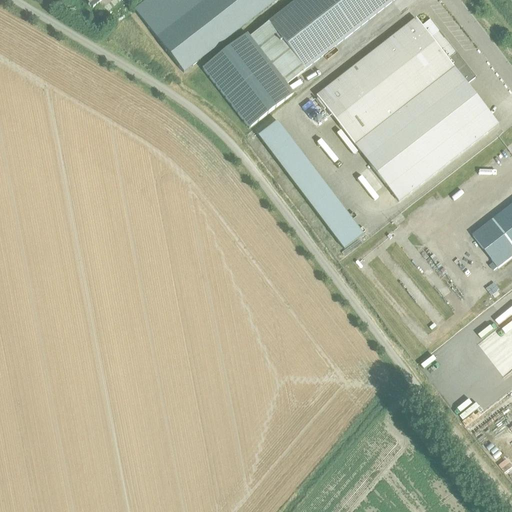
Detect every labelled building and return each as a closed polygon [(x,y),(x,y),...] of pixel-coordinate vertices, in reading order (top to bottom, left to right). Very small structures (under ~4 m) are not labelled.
[(99,5),(102,9),(114,0),(84,0),(92,10),(99,5)] [(147,0),(134,10),(137,14),(184,74),(278,0),(206,0),(204,2),(202,0),(147,0)] [(285,84),(304,70),(395,0),(296,0),(249,37),(247,35),(202,70),(249,129),(294,95),(285,84)] [(475,79),(430,21),(422,27),(416,19),(317,97),(399,203),(499,125),(467,85),(475,79)] [(344,251),(363,236),(277,122),(258,137),(344,251)] [(495,178),(497,171),(482,166),(480,173),(495,178)] [(499,213),(511,202),(511,193),(509,190),(499,198),(502,203),(495,209),(499,213)] [(511,206),(473,237),(498,269),(511,258),(511,206)] [(495,314),(486,318),(489,325),(498,320),(495,314)]
